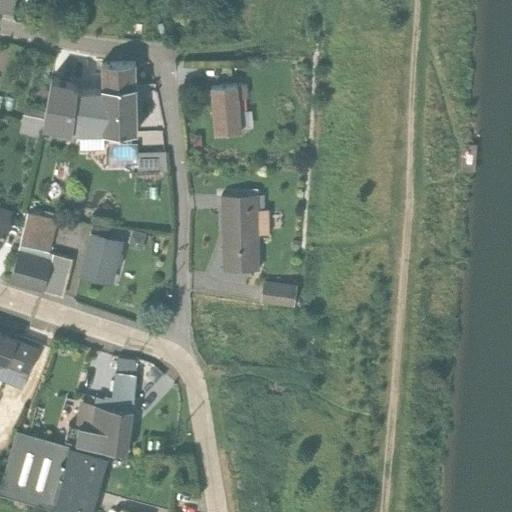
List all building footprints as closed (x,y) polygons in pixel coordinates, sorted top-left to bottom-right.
[(26,1),(25,11),(35,13),(37,3),(26,1)] [(101,57),(101,64),(102,79),(136,79),(136,56),(101,57)] [(45,106),(43,117),(42,120),(82,127),(103,126),(103,125),(100,81),(77,82),(78,80),(74,73),(52,70),(45,106)] [(237,79),(238,95),(249,93),(248,78),(237,79)] [(100,81),(103,125),(138,125),(136,79),(102,79),(100,79),(100,81)] [(238,95),(237,79),(210,82),(215,126),(241,124),(238,95)] [(43,117),(45,106),(24,102),(22,112),(23,112),(22,119),(36,122),(38,116),(43,117)] [(169,162),(168,142),(140,143),(141,163),(169,162)] [(75,181),(62,198),(72,206),(85,188),(75,181)] [(260,264),(258,186),(219,187),(221,265),(260,264)] [(263,187),(258,186),(259,230),(270,229),(269,205),(264,205),(263,187)] [(0,239),(13,205),(0,199),(0,239)] [(19,237),(49,245),(57,212),(27,205),(19,237)] [(91,226),(107,230),(109,221),(92,219),(91,226)] [(107,230),(91,226),(89,226),(78,268),(112,277),(117,259),(120,246),(124,234),(107,230)] [(52,252),(44,284),(62,289),(72,251),(53,247),(49,245),(19,237),(18,242),(52,252)] [(52,252),(18,242),(10,275),(44,284),(52,252)] [(263,274),(260,296),(293,301),(296,279),(263,274)] [(0,353),(7,356),(17,332),(0,325),(0,353)] [(17,332),(7,356),(29,364),(39,340),(17,332)] [(115,365),(136,367),(138,353),(118,350),(115,365)] [(0,353),(0,372),(9,376),(7,382),(12,384),(14,379),(22,382),(29,364),(7,356),(0,353)] [(109,399),(132,402),(136,367),(115,365),(112,393),(110,393),(109,399)] [(75,418),(79,419),(90,421),(94,397),(79,394),(75,418)] [(79,419),(76,435),(76,436),(128,445),(133,402),(132,402),(109,399),(94,397),(90,421),(79,419)] [(79,419),(75,418),(69,417),(65,432),(76,435),(79,419)] [(4,466),(0,479),(0,486),(52,501),(89,511),(107,449),(70,438),(16,423),(4,466)]
